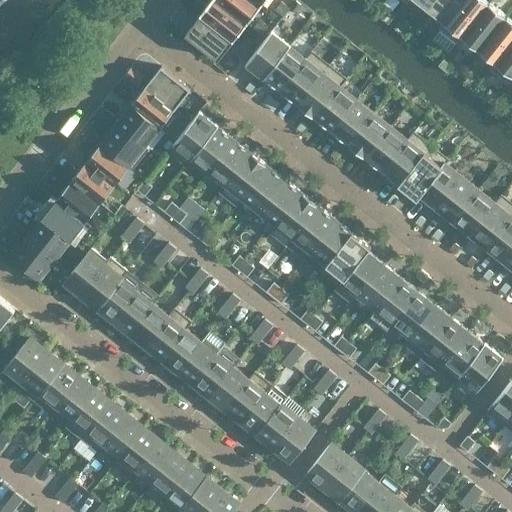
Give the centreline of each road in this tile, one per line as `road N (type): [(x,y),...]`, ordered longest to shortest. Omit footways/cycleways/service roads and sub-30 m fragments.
road 1 (residential): [(142,29),(511,321)]
road 2 (residential): [(0,272),(293,511)]
road 3 (residential): [(0,207),(142,29)]
